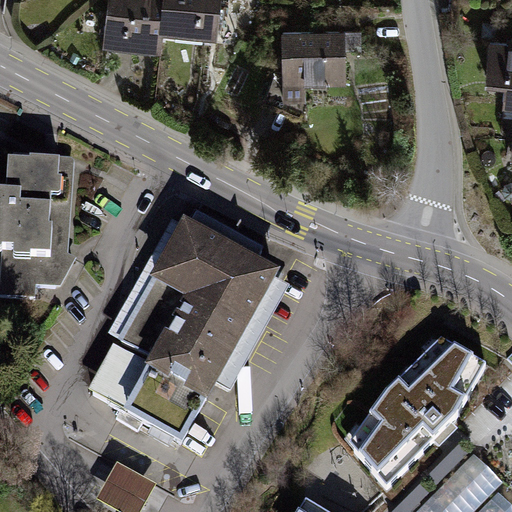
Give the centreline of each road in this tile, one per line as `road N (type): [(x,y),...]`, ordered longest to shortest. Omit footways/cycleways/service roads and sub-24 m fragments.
road 1 (tertiary): [(0,65),(301,221),(368,245)]
road 2 (residential): [(368,245),(340,307),(210,511)]
road 3 (residential): [(414,0),(435,132),(416,258)]
road 4 (residential): [(0,423),(84,511)]
